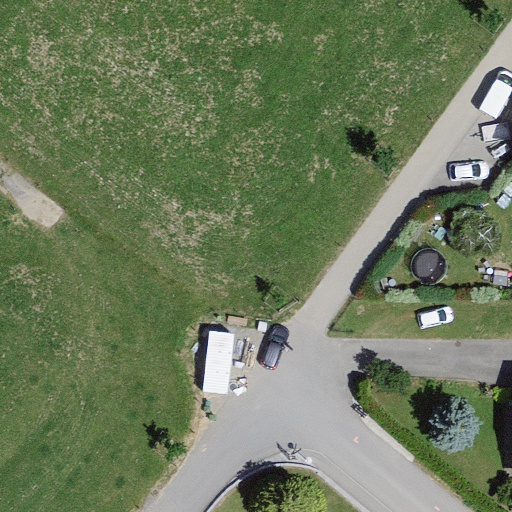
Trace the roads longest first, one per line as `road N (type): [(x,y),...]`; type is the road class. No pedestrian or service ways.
road 1 (residential): [(259,385),(511,42)]
road 2 (residential): [(259,385),(419,511)]
road 3 (residential): [(158,511),(259,385)]
